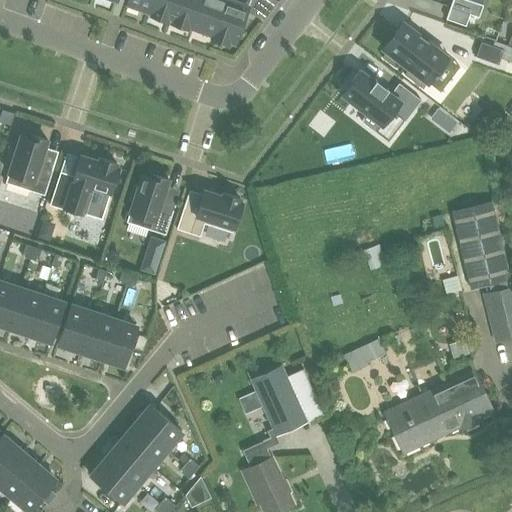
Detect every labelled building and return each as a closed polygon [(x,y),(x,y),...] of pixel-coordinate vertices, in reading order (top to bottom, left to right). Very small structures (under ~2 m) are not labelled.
[(127,0),(126,2),(148,10),(152,0),(127,0)] [(152,0),(148,10),(151,11),(150,15),(169,22),(176,0),(152,0)] [(200,0),(176,0),(169,22),(188,28),(189,25),(191,26),(200,0)] [(212,37),(224,0),(200,0),(191,26),(212,33),(211,37),(212,37)] [(249,0),(224,0),(212,37),(228,43),(229,40),(235,42),(249,0)] [(451,0),(450,7),(469,14),(478,17),(483,5),(468,0),(451,0)] [(469,14),(450,7),(446,19),(465,25),(469,14)] [(386,50),(381,57),(394,67),(399,60),(408,68),(404,74),(422,88),(427,82),(446,56),(402,22),(383,48),(386,50)] [(480,41),(475,57),(498,64),(503,49),(480,41)] [(360,71),(342,94),(351,101),(360,108),(367,113),(361,121),(376,132),(392,111),(404,120),(421,100),(398,82),(390,94),(386,91),(387,88),(375,79),(374,81),(360,71)] [(444,113),(437,124),(448,133),(456,122),(444,113)] [(20,135),(5,182),(44,195),(52,170),(39,166),(47,139),(29,134),(28,137),(20,135)] [(60,171),(49,204),(63,209),(63,207),(100,219),(109,192),(110,192),(118,167),(115,166),(116,163),(99,157),(98,161),(80,155),(73,176),(60,171)] [(160,205),(168,179),(150,173),(149,177),(141,174),(137,187),(134,185),(130,199),(133,200),(126,222),(165,234),(173,209),(160,205)] [(222,196),(203,190),(196,211),(183,206),(176,228),(200,236),(204,223),(232,232),(242,202),(239,201),(240,198),(223,192),(222,196)] [(470,289),(511,279),(491,199),(451,209),(470,289)] [(154,274),(165,241),(151,236),(140,270),(154,274)] [(385,261),(379,243),(362,249),(363,250),(355,253),(358,261),(366,258),(370,268),(379,265),(379,264),(385,261)] [(21,256),(29,258),(33,247),(25,245),(21,256)] [(41,250),(33,247),(29,258),(37,261),(41,250)] [(55,254),(51,266),(58,268),(62,257),(55,254)] [(98,268),(94,280),(102,282),(106,271),(98,268)] [(118,282),(126,285),(130,273),(122,270),(118,282)] [(137,276),(130,273),(126,285),(133,287),(137,276)] [(0,323),(7,326),(20,288),(0,281),(0,323)] [(511,336),(511,286),(483,294),(494,340),(511,336)] [(29,333),(41,295),(20,288),(7,326),(29,333)] [(41,295),(29,333),(51,341),(64,303),(41,295)] [(57,343),(80,350),(93,312),(70,305),(57,343)] [(102,357),(114,319),(93,312),(80,350),(102,357)] [(102,357),(124,365),(137,327),(114,319),(102,357)] [(379,339),(359,348),(366,363),(386,354),(379,339)] [(368,367),(366,363),(359,348),(344,355),(352,374),(368,367)] [(281,365),(250,379),(275,435),(306,421),(281,365)] [(474,371),(413,399),(431,438),(460,425),(462,428),(479,421),(477,417),(492,410),(474,371)] [(403,452),(431,438),(413,399),(384,412),(403,452)] [(150,405),(135,422),(166,448),(181,431),(150,405)] [(135,422),(120,440),(151,466),(166,448),(135,422)] [(0,473),(20,450),(1,435),(0,436),(0,473)] [(137,483),(151,466),(120,440),(106,457),(137,483)] [(246,457),(250,466),(242,470),(258,504),(260,503),(264,511),(275,511),(293,504),(267,447),(246,457)] [(37,465),(20,450),(0,473),(0,486),(11,496),(37,465)] [(121,502),(137,483),(106,457),(90,475),(121,502)] [(184,464),(194,472),(199,465),(190,458),(184,464)] [(194,472),(184,464),(179,470),(188,478),(194,472)] [(55,480),(37,465),(11,496),(29,511),(55,480)] [(184,495),(185,497),(205,487),(200,476),(184,495)] [(160,503),(169,511),(174,505),(165,497),(160,503)] [(167,511),(169,511),(160,503),(154,509),(157,511),(167,511)]
